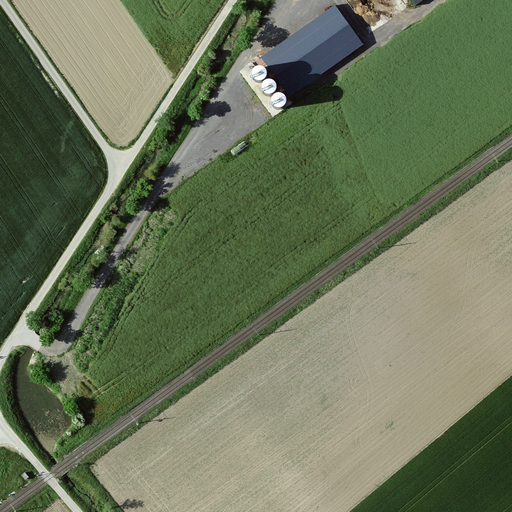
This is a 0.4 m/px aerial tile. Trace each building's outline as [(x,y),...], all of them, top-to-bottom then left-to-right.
[(413,0),(423,12),(438,0),(413,0)] [(340,11),(267,61),(293,99),(366,49),(340,11)] [(265,72),(263,71),(260,70),(258,70),(255,70),(253,72),(252,74),(251,76),(251,79),(252,82),(254,84),(256,85),(258,85),(261,85),(264,84),(265,82),(266,80),(267,77),(266,75),(265,72)] [(275,86),(273,84),(270,83),(268,83),(265,84),(263,85),(261,87),(261,90),(261,92),(262,95),(263,97),(266,98),(268,99),(271,99),(273,97),(275,95),(276,93),(276,90),(276,88),(275,86)] [(284,100),(282,99),(279,98),(277,98),(274,98),(272,100),(271,102),(270,104),(270,107),(271,109),(272,111),(275,113),(277,113),(280,113),(282,112),(284,110),(285,107),(286,105),(285,102),(284,100)]
